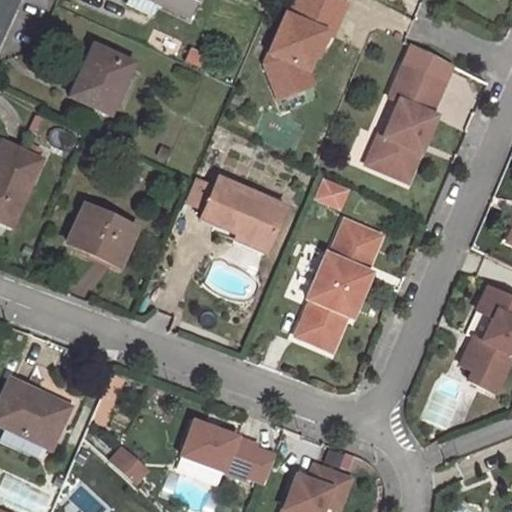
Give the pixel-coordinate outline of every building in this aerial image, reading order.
[(154,13),(159,1),(157,0),(128,0),(128,2),(154,13)] [(189,15),(196,0),(157,0),(159,1),(189,15)] [(313,57),(323,35),(327,37),(332,38),(346,6),(331,0),(301,0),(300,4),(293,20),(285,18),(265,66),(278,100),(301,91),(294,72),(296,67),(306,72),(313,57)] [(293,1),(285,18),(293,20),(300,4),(293,1)] [(323,35),(313,57),(317,59),(327,37),(323,35)] [(133,61),(94,42),(86,59),(84,58),(73,82),(77,84),(72,95),(108,112),(133,61)] [(294,72),(301,91),(312,87),(306,72),(296,67),(294,72)] [(397,105),(382,139),(378,137),(365,167),(405,185),(419,155),(416,154),(421,141),(425,142),(435,120),(429,117),(442,88),(403,70),(388,101),(397,105)] [(421,141),(416,154),(419,155),(425,142),(421,141)] [(0,220),(10,225),(40,160),(1,143),(0,144),(0,220)] [(318,177),(308,199),(335,210),(344,189),(318,177)] [(196,180),(186,203),(204,211),(214,188),(196,180)] [(284,208),(218,180),(214,188),(204,211),(201,220),(236,235),(238,232),(269,245),(284,208)] [(117,269),(137,233),(85,205),(66,242),(117,269)] [(325,257),(307,300),(310,302),(295,337),(331,352),(346,318),(351,320),(369,275),(364,273),(379,237),(344,223),(329,259),(325,257)] [(234,241),(265,254),(269,245),(238,232),(236,235),(234,241)] [(488,395),(511,346),(511,303),(484,290),(462,338),(468,341),(481,347),(468,376),(464,384),(488,395)] [(468,341),(455,369),(468,376),(481,347),(468,341)] [(0,426),(48,450),(68,410),(9,381),(0,398),(0,426)] [(178,457),(244,479),(245,476),(256,447),(257,443),(192,420),(178,457)] [(120,447),(107,461),(135,486),(147,472),(120,447)] [(263,483),(273,454),(256,447),(245,476),(263,483)] [(294,479),(281,511),(318,511),(321,506),(335,510),(347,481),(311,467),(305,484),(294,479)]
